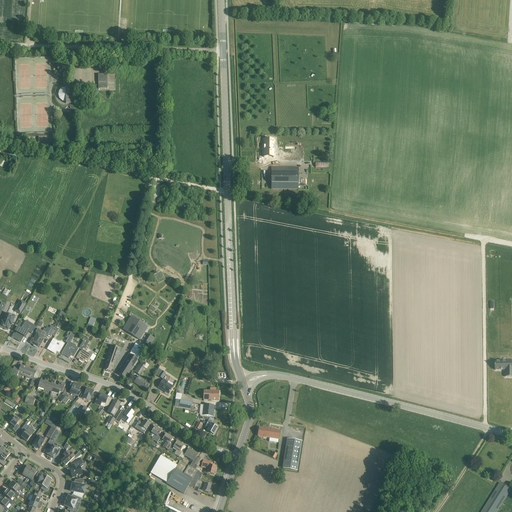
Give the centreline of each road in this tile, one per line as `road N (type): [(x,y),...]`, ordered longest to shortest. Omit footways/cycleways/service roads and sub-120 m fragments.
road 1 (secondary): [(241,379),(220,0)]
road 2 (residential): [(236,456),(110,384),(0,348)]
road 3 (tertiary): [(511,435),(269,375)]
road 4 (track): [(220,189),(0,146)]
road 5 (unclassified): [(217,50),(0,43)]
road 6 (track): [(511,244),(483,244),(485,428)]
